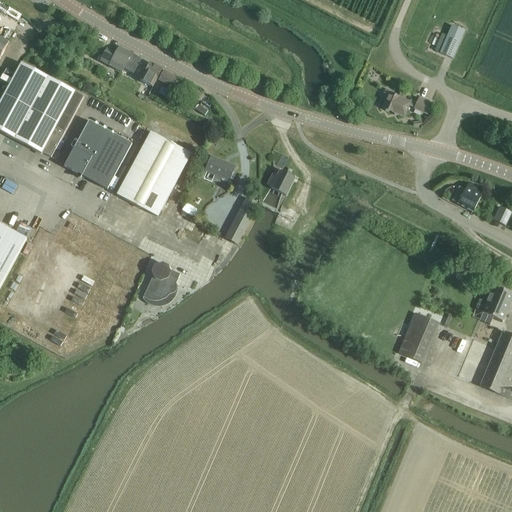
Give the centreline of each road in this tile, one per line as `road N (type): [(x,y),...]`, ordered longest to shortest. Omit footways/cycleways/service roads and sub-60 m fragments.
road 1 (unclassified): [(435,150),(243,96),(60,0)]
road 2 (track): [(436,379),(421,381),(404,405),(360,511)]
road 3 (unclassified): [(511,246),(427,198),(423,177),(435,150)]
road 4 (unclassified): [(408,0),(392,44),(397,60),(461,100)]
